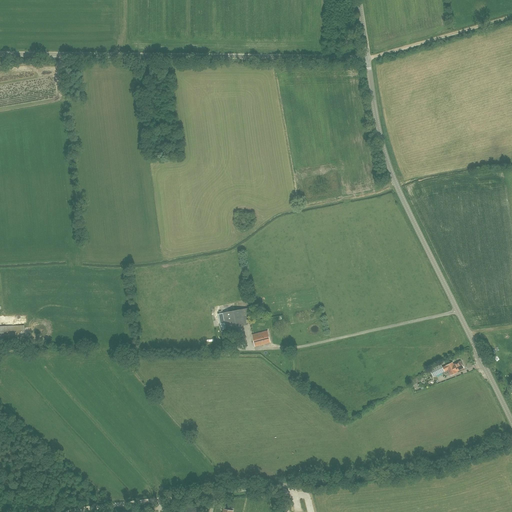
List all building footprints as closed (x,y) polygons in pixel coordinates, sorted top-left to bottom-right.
[(248,308),(218,314),(221,330),(222,335),(228,334),(227,329),(247,325),(246,320),(251,319),(248,308)] [(41,324),(35,330),(42,337),(48,331),(41,324)] [(24,326),(0,326),(0,338),(24,338),(24,326)] [(255,346),(271,343),(268,331),(252,335),(255,346)] [(444,371),(448,370),(451,375),(457,372),(457,371),(464,368),(460,361),(454,365),(453,362),(443,367),(444,371)] [(444,371),(443,367),(441,364),(430,370),(434,377),(444,371)]
